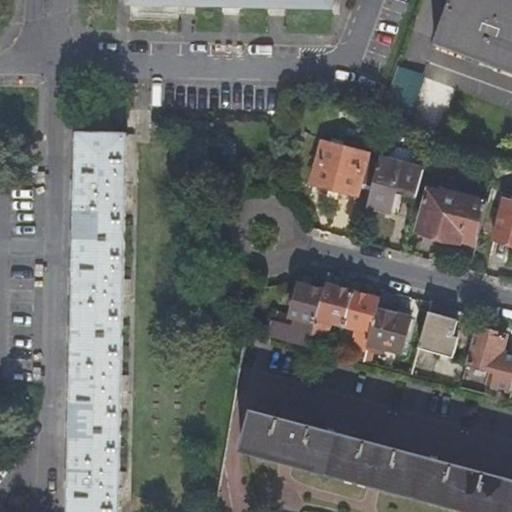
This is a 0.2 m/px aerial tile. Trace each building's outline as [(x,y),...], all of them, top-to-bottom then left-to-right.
[(511,0),(446,0),(431,41),(511,70),(511,0)] [(434,51),(430,60),(479,77),(483,68),(434,51)] [(422,66),(394,56),(376,106),(404,116),(422,66)] [(76,244),(75,285),(127,285),(127,273),(122,273),(124,197),(130,197),(130,184),(131,184),(133,133),(110,133),(110,127),(103,127),(103,133),(78,132),(76,228),(76,244)] [(352,195),(356,180),(364,153),(318,141),(307,182),(352,195)] [(370,184),(377,157),(364,153),(356,180),(370,184)] [(413,196),(420,168),(377,157),(370,184),(364,204),(387,210),(392,191),(413,196)] [(459,232),(475,236),(484,200),(437,189),(437,192),(425,189),(415,230),(457,241),(459,232)] [(511,242),(511,200),(500,198),(490,237),(511,242)] [(457,241),(472,245),(475,236),(459,232),(457,241)] [(273,306),(265,335),(306,346),(309,334),(322,289),(296,282),(289,310),(273,306)] [(341,324),(350,291),(324,284),(322,289),(309,334),(320,338),(324,326),(328,328),(330,321),(341,324)] [(127,285),(75,285),(74,325),(74,341),(72,422),(72,438),(69,511),(117,511),(118,487),(123,487),(124,471),(118,471),(120,390),(125,390),(126,376),(120,376),(122,293),(127,293),(127,285)] [(378,298),(350,291),(341,324),(352,327),(350,334),(356,335),(352,347),(363,349),(365,342),(375,308),(378,298)] [(408,317),(375,308),(365,342),(399,351),(408,317)] [(426,310),(416,347),(450,356),(456,336),(451,334),(456,319),(426,310)] [(464,361),(480,365),(480,382),(508,389),(508,388),(511,378),(511,373),(511,352),(500,349),(504,334),(473,326),(464,361)] [(456,507),(475,511),(511,511),(511,478),(250,410),(239,450),(287,463),(291,464),(369,484),(377,486),(381,488),(456,507)]
